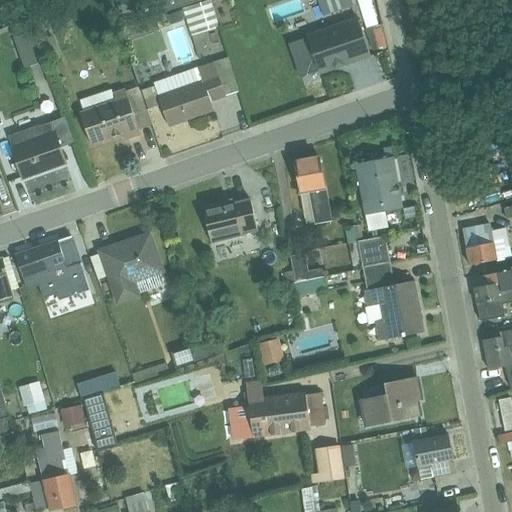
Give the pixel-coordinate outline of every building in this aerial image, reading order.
[(159,0),(156,0),(147,3),(151,16),(163,12),(160,1),(159,0)] [(161,0),(160,1),(163,12),(163,14),(205,0),(161,0)] [(356,0),(364,28),(377,24),(369,0),(356,0)] [(211,1),(183,10),(186,19),(192,37),(219,28),(211,1)] [(186,19),(183,10),(165,16),(169,26),(186,19)] [(70,16),(52,22),(55,32),(73,25),(70,16)] [(41,19),(34,21),(51,63),(61,58),(52,37),(48,40),(41,19)] [(320,75),(370,57),(357,19),(306,36),(320,75)] [(24,68),(43,62),(29,20),(10,26),(24,68)] [(379,28),(370,31),(375,48),(384,46),(379,28)] [(153,84),(154,87),(141,92),(148,110),(161,105),(169,128),(214,112),(211,103),(226,97),(214,63),(153,84)] [(138,130),(126,93),(125,90),(113,94),(112,90),(80,101),(83,112),(80,113),(91,146),(123,136),(125,141),(140,136),(138,130)] [(65,164),(54,133),(53,133),(50,123),(40,127),(40,126),(8,137),(12,148),(11,149),(22,180),(65,164)] [(319,158),(295,163),(306,225),(314,224),(315,225),(331,222),(319,158)] [(385,159),(355,165),(368,231),(388,227),(385,213),(403,209),(400,194),(399,188),(393,158),(385,159)] [(212,245),(243,237),(235,202),(204,209),(212,245)] [(490,225),(463,230),(470,266),(511,258),(505,229),(491,232),(490,225)] [(348,244),(358,242),(355,227),(345,229),(348,244)] [(149,236),(101,253),(102,254),(109,276),(119,305),(140,297),(139,294),(164,286),(160,275),(162,274),(149,236)] [(363,241),(358,242),(362,269),(390,263),(386,237),(363,241)] [(71,238),(16,256),(31,302),(59,294),(62,302),(89,292),(71,238)] [(354,271),(362,269),(358,242),(348,244),(354,271)] [(305,255),(290,257),(292,272),(294,284),(324,278),(329,276),(327,271),(323,272),(322,269),(308,272),(305,255)] [(0,316),(1,317),(0,312),(0,303),(14,299),(12,291),(18,288),(9,258),(0,261),(0,316)] [(395,286),(390,263),(362,269),(367,291),(364,292),(367,308),(365,308),(368,325),(375,324),(379,342),(386,341),(389,343),(398,342),(399,338),(424,333),(414,282),(395,286)] [(511,302),(511,267),(510,268),(511,271),(475,281),(475,282),(481,281),(482,287),(499,284),(502,304),(511,302)] [(289,294),(296,293),(294,284),(292,272),(284,273),(286,285),(288,285),(289,294)] [(324,278),(294,284),(296,293),(297,298),(327,292),(324,278)] [(503,310),(502,304),(499,284),(482,287),(474,289),(480,322),(503,316),(503,310)] [(511,330),(499,333),(500,337),(483,341),(488,370),(505,367),(507,376),(510,390),(511,389),(511,330)] [(224,340),(192,350),(195,361),(227,351),(224,340)] [(279,340),(259,345),(264,366),(284,361),(279,340)] [(191,347),(171,353),(175,367),(195,361),(192,350),(191,347)] [(166,364),(139,373),(142,381),(169,373),(166,364)] [(83,402),(103,395),(121,389),(116,372),(78,385),(83,402)] [(417,379),(384,385),(387,395),(359,401),(364,427),(420,416),(418,400),(421,400),(417,379)] [(232,441),(310,432),(310,428),(326,426),(321,394),(306,396),(306,393),(264,399),(261,381),(246,383),(247,393),(244,394),(245,401),(248,402),(249,407),(228,410),(232,441)] [(29,415),(47,410),(39,383),(19,389),(24,407),(26,406),(29,415)] [(0,420),(9,418),(6,407),(0,387),(0,420)] [(103,395),(83,402),(98,452),(118,447),(103,395)] [(19,403),(6,407),(9,418),(10,423),(23,419),(19,403)] [(65,427),(85,422),(81,407),(62,411),(65,427)] [(35,433),(58,428),(55,415),(32,420),(35,433)] [(10,423),(9,418),(0,420),(0,437),(13,434),(10,423)] [(511,432),(498,435),(500,445),(508,443),(510,456),(511,455),(511,432)] [(30,492),(36,511),(39,511),(49,509),(49,511),(53,511),(78,506),(70,475),(77,473),(72,449),(63,451),(58,433),(42,437),(45,450),(37,452),(44,482),(28,485),(30,492)] [(449,436),(412,443),(419,481),(456,474),(449,436)] [(353,445),(341,446),(344,468),(356,467),(353,445)] [(345,480),(339,446),(315,450),(318,474),(310,475),(311,483),(345,480)] [(81,453),(84,469),(96,467),(92,451),(81,453)] [(30,492),(28,485),(28,483),(0,490),(0,510),(3,509),(1,500),(30,492)] [(166,487),(170,503),(181,500),(176,483),(166,487)] [(318,487),(301,489),(304,511),(337,511),(337,509),(321,511),(320,511),(318,502),(320,501),(318,487)] [(126,500),(128,511),(147,511),(143,495),(126,500)]
